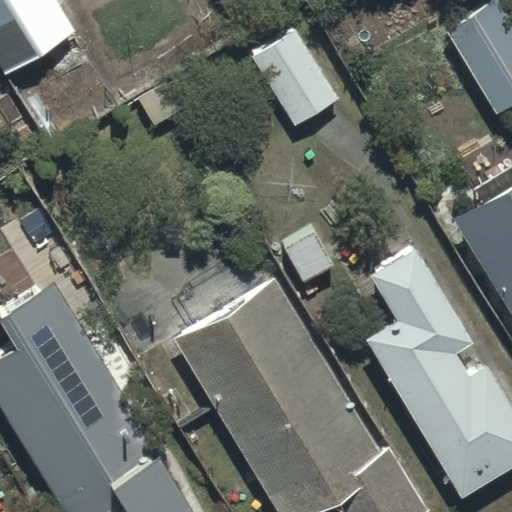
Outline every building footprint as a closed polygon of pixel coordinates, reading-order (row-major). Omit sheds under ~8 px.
[(0,0),(0,69),(72,21),(57,0),(0,0)] [(511,38),(489,0),(483,0),(437,28),(483,107),(511,89),(511,38)] [(292,27),(243,56),(282,123),(331,94),(292,27)] [(511,150),(434,199),(511,324),(511,150)] [(511,410),(409,235),(357,266),(382,309),(351,327),(447,490),(511,451),(511,410)] [(259,271),(163,332),(275,511),(289,511),(316,495),(326,511),(400,511),(419,500),(382,441),(370,448),(259,271)] [(0,300),(0,331),(3,336),(0,337),(0,412),(59,511),(176,511),(137,445),(145,440),(46,273),(0,300)]
